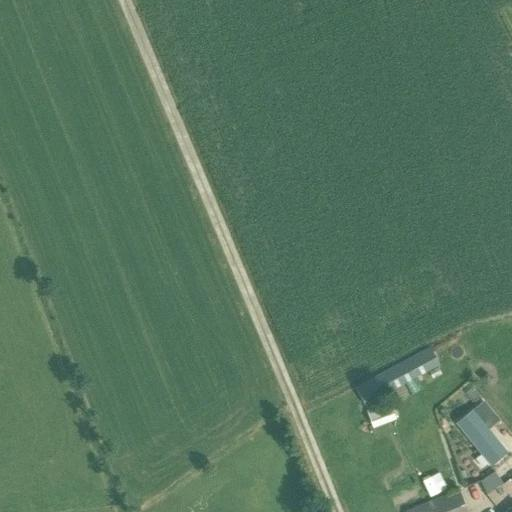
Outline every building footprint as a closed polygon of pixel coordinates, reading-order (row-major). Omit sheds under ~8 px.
[(429,349),(355,389),(364,406),(440,366),(429,349)] [(450,393),(427,404),(431,412),(454,402),(450,393)] [(389,404),(367,412),(373,429),(396,419),(389,404)] [(506,453),(485,426),(493,420),(482,407),(458,426),(491,465),(506,453)] [(479,481),(485,495),(502,484),(494,472),(479,481)] [(466,511),(459,495),(416,511),(466,511)]
